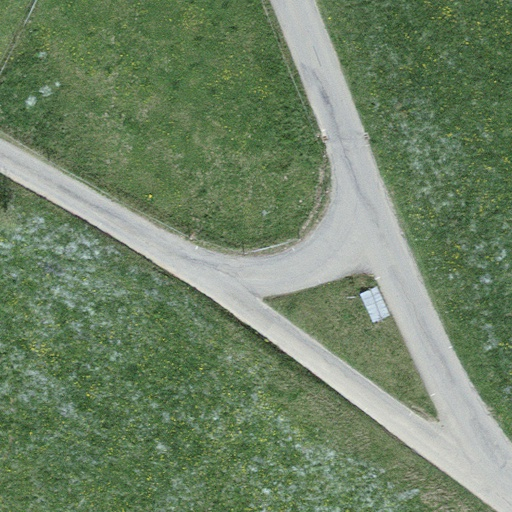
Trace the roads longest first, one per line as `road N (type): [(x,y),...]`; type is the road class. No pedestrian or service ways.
road 1 (track): [(0,155),(202,276),(443,447),(507,482)]
road 2 (unclassified): [(511,486),(429,345),(292,0)]
road 3 (track): [(368,195),(344,244),(305,268),(202,276)]
